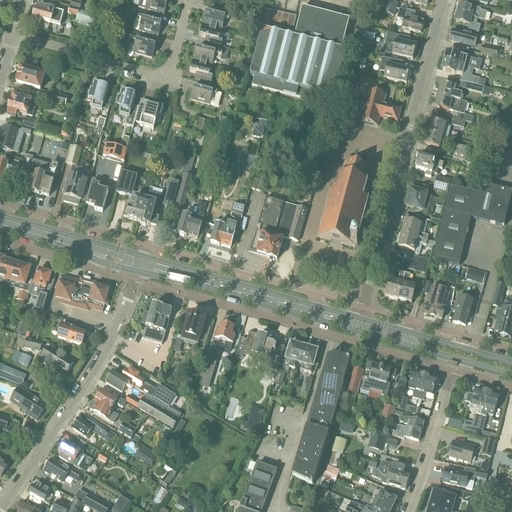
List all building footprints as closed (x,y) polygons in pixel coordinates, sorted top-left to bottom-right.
[(144,10),(164,16),(167,4),(156,1),(156,0),(140,0),(140,1),(146,3),(144,10)] [(366,0),(364,11),(375,13),(377,3),(366,0)] [(394,14),(396,5),(386,2),(383,15),(393,17),(394,14)] [(79,12),(81,7),(71,4),(69,8),(79,11),(79,12)] [(48,10),(37,7),(36,11),(35,11),(33,19),(32,24),(39,26),(40,21),(50,24),(60,27),(63,14),(54,11),(48,9),(48,10)] [(459,7),(457,15),(477,21),(483,22),(485,14),(459,7)] [(77,17),(79,12),(79,11),(69,8),(67,15),(77,17)] [(251,86),(327,106),(329,98),(333,99),(345,53),(341,52),(349,21),(340,19),(341,12),(339,19),(302,9),(295,35),(285,32),(284,37),(261,31),(250,77),(253,78),(251,86)] [(397,19),(404,21),(402,30),(420,35),(422,27),(422,26),(423,23),(413,20),(415,14),(407,12),(399,10),(397,19)] [(205,14),(202,26),(221,31),(224,20),(228,21),(230,14),(218,11),(216,17),(205,14)] [(77,17),(75,23),(94,29),(97,18),(79,12),(77,17)] [(264,30),(282,34),(283,28),(295,31),(298,19),(268,12),(264,30)] [(140,13),(138,20),(135,31),(138,32),(158,38),(161,25),(150,22),(152,17),(140,13)] [(106,15),(104,22),(111,24),(113,17),(110,16),(106,15)] [(476,26),(477,21),(457,15),(455,23),(468,27),(467,31),(478,34),(480,27),(476,26)] [(219,42),(221,31),(202,26),(199,38),(210,40),(208,46),(220,50),(222,43),(219,42)] [(354,40),(376,44),(378,33),(356,28),(354,40)] [(465,46),(469,48),(472,38),(467,37),(467,36),(452,32),(450,43),(465,47),(465,46)] [(132,54),(152,59),(155,47),(144,44),(146,38),(131,34),(128,45),(134,47),(132,54)] [(387,34),(384,45),(394,47),(392,56),(412,61),(414,55),(416,47),(403,44),(404,38),(387,34)] [(220,50),(208,46),(207,52),(196,49),(192,61),(212,66),(214,59),(220,61),(223,50),(220,50)] [(482,48),(480,55),(496,58),(497,51),(482,48)] [(444,62),(464,68),(464,67),(466,59),(460,57),(446,53),(444,62)] [(382,59),(379,72),(385,73),(383,80),(406,85),(407,79),(408,79),(410,71),(396,68),(397,62),(382,59)] [(212,66),(192,61),(189,73),(200,76),(199,82),(210,85),(213,75),(210,74),(212,66)] [(464,68),(444,62),(441,71),(455,75),(455,74),(462,76),(460,83),(462,83),(473,86),(473,85),(477,86),(479,79),(471,77),(472,70),(470,70),(470,69),(464,67),(464,68)] [(15,81),(16,84),(16,85),(40,91),(44,76),(20,70),(18,77),(16,78),(15,81)] [(346,83),(354,85),(356,77),(348,75),(346,83)] [(99,86),(100,84),(94,82),(92,89),(90,89),(91,88),(90,88),(87,98),(94,100),(92,109),(102,112),(108,89),(99,86)] [(483,88),(477,86),(473,85),(473,86),(462,83),(460,89),(482,95),(483,88)] [(441,85),(438,96),(461,102),(463,96),(457,94),(458,89),(441,85)] [(206,86),(204,92),(193,89),(190,101),(209,106),(209,105),(218,108),(221,95),(216,94),(218,89),(206,86)] [(348,103),(352,90),(345,88),(341,101),(348,103)] [(134,123),(138,108),(132,107),(135,96),(126,94),(127,91),(121,89),(119,97),(118,97),(118,96),(117,96),(115,106),(121,108),(119,116),(126,118),(124,126),(133,129),(134,123)] [(369,92),(361,123),(376,127),(379,118),(396,123),(400,110),(382,106),(384,96),(369,92)] [(47,94),(45,102),(65,108),(67,99),(47,94)] [(461,102),(438,96),(435,108),(448,112),(458,114),(456,121),(464,123),(470,125),(472,119),(463,117),(466,105),(460,104),(461,102)] [(29,108),(31,103),(28,102),(13,97),(11,103),(11,102),(10,104),(8,105),(7,109),(8,111),(9,112),(8,117),(15,119),(17,114),(27,117),(27,116),(32,118),(34,110),(29,108)] [(139,109),(138,108),(134,123),(140,125),(139,127),(153,131),(155,123),(158,124),(159,117),(160,118),(163,108),(151,105),(150,108),(145,107),(143,112),(138,111),(139,109)] [(218,124),(225,126),(227,120),(220,118),(218,124)] [(99,119),(96,128),(103,130),(105,121),(99,119)] [(197,119),(194,133),(201,135),(205,121),(197,119)] [(24,120),(22,128),(31,130),(36,132),(38,124),(24,120)] [(464,123),(456,121),(453,120),(451,126),(463,129),(464,123)] [(431,122),(428,134),(446,139),(449,127),(431,122)] [(254,127),(251,137),(261,140),(262,138),(263,139),(265,130),(254,127)] [(504,142),(508,130),(498,127),(495,139),(504,142)] [(18,132),(3,128),(0,139),(1,139),(0,141),(0,148),(12,152),(18,132)] [(30,137),(31,130),(22,128),(20,134),(30,137)] [(482,138),(491,141),(493,133),(484,130),(482,138)] [(428,134),(425,146),(438,149),(440,143),(440,141),(446,142),(447,139),(446,139),(428,134)] [(71,150),(67,165),(77,167),(81,153),(82,149),(72,146),(71,150)] [(105,147),(103,157),(123,163),(125,155),(117,153),(118,151),(105,147)] [(452,160),(471,165),(475,152),(455,147),(452,160)] [(33,158),(26,156),(21,173),(35,177),(32,185),(27,184),(25,191),(30,192),(30,193),(38,195),(39,195),(48,197),(53,181),(54,178),(55,178),(58,165),(51,163),(51,166),(32,160),(33,158)] [(163,157),(162,160),(163,164),(166,165),(170,164),(171,160),(170,157),(166,156),(163,157)] [(436,176),(437,171),(442,173),(444,164),(435,162),(417,157),(415,166),(416,166),(415,171),(425,173),(424,177),(430,179),(431,175),(436,176)] [(18,171),(16,171),(18,164),(12,162),(10,168),(7,167),(0,164),(0,184),(2,185),(2,184),(13,187),(18,171)] [(318,239),(353,248),(367,199),(362,197),(366,184),(363,183),(368,168),(346,162),(342,177),(340,177),(336,190),(331,189),(318,239)] [(121,173),(115,194),(131,198),(137,178),(121,173)] [(183,176),(174,210),(183,212),(192,179),(183,176)] [(63,197),(62,202),(67,203),(73,205),(78,207),(80,202),(83,192),(85,183),(86,179),(79,177),(78,181),(69,178),(63,197)] [(446,194),(450,181),(436,178),(433,191),(446,194)] [(146,179),(143,192),(147,193),(151,181),(146,179)] [(100,183),(92,181),(85,205),(95,208),(94,211),(102,213),(107,193),(98,190),(100,183)] [(179,186),(169,183),(163,207),(173,210),(179,186)] [(443,213),(470,219),(504,227),(511,193),(511,192),(486,186),(484,195),(449,187),(443,213)] [(409,191),(407,199),(433,206),(442,209),(444,204),(437,202),(437,201),(432,199),(432,198),(425,197),(426,195),(409,191)] [(138,223),(138,224),(139,224),(140,227),(145,228),(148,226),(149,227),(149,226),(156,228),(159,219),(152,217),(153,212),(157,213),(161,199),(147,195),(145,202),(147,202),(143,215),(141,214),(138,223)] [(125,210),(123,218),(127,219),(127,220),(138,223),(141,214),(143,215),(147,202),(145,202),(133,199),(130,210),(129,210),(129,211),(125,210)] [(407,199),(405,208),(421,212),(422,211),(428,212),(428,210),(432,211),(433,206),(407,199)] [(266,200),(254,244),(251,253),(257,254),(257,255),(267,258),(267,259),(276,261),(283,239),(288,241),(288,240),(297,243),(301,230),(306,212),(266,200)] [(230,218),(241,221),(245,206),(235,204),(230,218)] [(464,243),(470,219),(443,213),(437,237),(464,243)] [(175,226),(173,233),(177,234),(177,235),(186,238),(186,237),(197,240),(201,224),(203,218),(194,216),(193,221),(191,221),(191,219),(182,217),(179,227),(175,226)] [(404,222),(400,235),(427,242),(428,237),(423,236),(418,235),(421,227),(425,228),(426,227),(427,222),(422,221),(416,220),(415,225),(404,222)] [(210,244),(210,245),(219,247),(219,246),(230,250),(235,233),(234,233),(236,228),(227,225),(226,231),(224,230),(224,229),(223,229),(215,226),(212,237),(210,244)] [(425,247),(427,242),(400,235),(397,249),(414,253),(416,245),(425,247)] [(458,267),(464,243),(437,237),(431,261),(458,267)] [(429,262),(410,257),(406,270),(425,275),(429,262)] [(0,272),(0,279),(11,282),(16,264),(9,262),(9,263),(3,262),(0,272)] [(23,266),(16,264),(11,282),(24,286),(29,269),(23,267),(23,266)] [(484,276),(468,271),(465,280),(482,285),(484,276)] [(37,297),(39,291),(44,293),(46,285),(48,285),(50,275),(38,272),(31,295),(37,297)] [(397,301),(404,274),(399,273),(397,283),(388,281),(384,297),(397,301)] [(409,276),(404,274),(397,301),(411,305),(415,287),(407,285),(409,276)] [(455,290),(458,277),(451,275),(448,288),(455,290)] [(56,299),(59,303),(87,312),(88,309),(102,313),(105,301),(108,302),(112,289),(80,280),(79,283),(61,277),(55,299),(56,299)] [(504,287),(497,285),(491,307),(498,309),(504,287)] [(426,306),(423,316),(432,318),(440,291),(438,290),(431,288),(429,295),(426,306)] [(440,291),(432,318),(441,321),(444,312),(443,311),(447,300),(446,300),(448,293),(441,291),(440,291)] [(23,304),(26,294),(20,292),(17,302),(23,304)] [(455,314),(452,324),(465,328),(470,311),(472,302),(457,298),(455,307),(453,313),(455,314)] [(147,326),(145,331),(144,331),(141,340),(161,346),(171,312),(162,310),(162,308),(161,305),(156,304),(153,305),(150,315),(143,314),(140,324),(147,326)] [(497,320),(493,332),(498,334),(498,335),(510,338),(511,330),(511,312),(502,309),(501,309),(500,313),(496,312),(494,319),(497,320)] [(36,313),(34,320),(43,323),(46,316),(36,313)] [(182,337),(180,342),(182,342),(197,347),(199,342),(203,327),(205,320),(203,320),(203,318),(199,317),(197,318),(188,315),(181,337),(182,337)] [(19,323),(16,334),(24,337),(29,326),(19,323)] [(214,340),(212,345),(223,349),(223,351),(230,353),(234,337),(231,336),(234,328),(231,328),(231,326),(225,324),(223,325),(221,325),(218,332),(216,332),(213,340),(214,340)] [(68,328),(62,326),(57,340),(80,348),(84,335),(73,331),(74,329),(68,327),(68,328)] [(284,349),(276,347),(277,343),(266,340),(266,339),(265,335),(261,334),(258,336),(257,337),(249,335),(243,357),(251,359),(251,360),(251,361),(251,362),(252,363),(252,364),(253,364),(254,364),(255,365),(256,365),(257,364),(258,364),(258,363),(259,363),(259,362),(260,359),(263,360),(262,364),(270,366),(271,362),(272,358),(280,360),(284,349)] [(42,343),(26,339),(24,349),(40,353),(42,343)] [(285,361),(283,367),(288,369),(289,369),(295,370),(296,365),(299,365),(304,349),(297,347),(296,345),(293,344),(291,345),(290,345),(287,355),(285,361)] [(41,358),(42,359),(44,360),(41,366),(48,370),(51,366),(66,375),(73,364),(64,359),(66,356),(59,352),(57,354),(47,348),(41,358)] [(304,349),(299,365),(301,366),(299,372),(311,375),(313,367),(314,367),(315,361),(317,352),(316,352),(315,350),(312,349),(310,350),(304,349)] [(27,368),(31,359),(22,355),(18,365),(27,368)] [(329,355),(292,477),(312,487),(343,385),(341,385),(349,361),(329,355)] [(205,357),(196,387),(204,389),(207,390),(216,360),(205,357)] [(366,379),(362,391),(372,394),(373,391),(375,392),(381,369),(367,365),(365,372),(370,373),(369,378),(368,378),(368,379),(366,379)] [(4,369),(0,377),(0,378),(12,383),(12,382),(20,386),(24,378),(4,369)] [(124,372),(121,378),(130,383),(130,384),(134,386),(133,388),(151,399),(152,399),(168,409),(175,397),(158,387),(155,391),(143,384),(143,383),(136,379),(139,375),(130,369),(127,373),(124,372)] [(381,369),(375,392),(382,394),(381,398),(387,400),(391,386),(387,385),(389,379),(394,380),(396,373),(381,369)] [(285,374),(277,372),(274,384),(281,387),(285,374)] [(130,384),(121,378),(113,373),(106,385),(121,395),(126,386),(128,387),(130,384)] [(418,400),(424,378),(413,374),(408,390),(414,392),(412,399),(418,400)] [(424,378),(418,400),(423,402),(425,395),(431,397),(436,381),(424,378)] [(351,382),(347,394),(357,396),(360,385),(351,382)] [(464,402),(471,405),(470,406),(471,407),(469,411),(475,413),(475,415),(480,417),(487,394),(475,391),(473,396),(466,394),(464,402)] [(91,404),(89,408),(89,410),(109,423),(113,425),(117,417),(112,414),(109,412),(114,404),(118,406),(118,407),(122,409),(125,404),(121,401),(117,399),(116,401),(102,392),(98,393),(96,397),(97,400),(94,403),(94,404),(93,404),(91,404)] [(24,415),(28,417),(36,423),(47,405),(39,399),(38,401),(25,393),(20,399),(25,402),(20,410),(25,413),(24,415)] [(498,397),(487,394),(480,417),(485,418),(486,416),(492,418),(493,413),(494,414),(498,397)] [(125,403),(137,410),(172,431),(180,417),(161,405),(158,410),(142,400),(140,403),(129,397),(125,403)] [(398,402),(396,410),(404,412),(406,407),(407,404),(408,401),(399,398),(398,402)] [(386,405),(381,419),(391,422),(395,408),(394,408),(388,406),(386,405)] [(0,417),(0,430),(5,432),(9,420),(0,417)] [(406,429),(421,433),(423,424),(405,418),(403,425),(407,426),(406,429)] [(97,432),(100,427),(95,424),(94,424),(89,421),(86,425),(79,421),(72,431),(86,440),(92,430),(96,433),(97,432)] [(338,431),(352,435),(355,425),(341,421),(338,431)] [(176,439),(185,424),(180,422),(172,436),(176,439)] [(123,425),(118,434),(130,441),(135,432),(123,425)] [(421,433),(406,429),(398,427),(395,439),(404,441),(404,439),(418,443),(421,433)] [(466,429),(465,435),(475,438),(477,431),(466,429)] [(385,439),(372,435),(369,446),(382,450),(385,439)] [(335,438),(331,452),(342,455),(345,442),(335,438)] [(480,456),(491,459),(495,443),(484,440),(480,456)] [(75,449),(65,443),(63,447),(61,447),(59,451),(59,453),(76,464),(83,453),(75,449)] [(452,443),(448,458),(470,464),(474,448),(460,444),(459,445),(452,443)] [(134,458),(149,467),(155,456),(141,447),(134,458)] [(101,454),(97,460),(105,465),(109,459),(101,454)] [(330,454),(326,467),(336,470),(339,457),(330,454)] [(0,459),(0,479),(8,467),(3,464),(4,462),(0,459)] [(44,473),(63,484),(67,477),(77,483),(81,476),(59,463),(58,466),(51,462),(50,463),(48,463),(45,467),(47,469),(44,473)] [(372,474),(407,484),(409,475),(403,473),(404,469),(382,463),(378,472),(377,471),(373,470),(372,474)] [(178,472),(168,464),(163,471),(167,474),(162,480),(161,480),(158,484),(166,489),(178,472)] [(261,511),(276,473),(256,465),(238,511),(261,511)] [(336,481),(338,476),(340,472),(326,467),(323,476),(336,481)] [(462,473),(462,474),(445,470),(442,483),(465,489),(467,481),(473,483),(474,478),(485,481),(487,474),(475,472),(476,471),(465,469),(464,473),(462,473)] [(407,484),(372,474),(371,477),(382,482),(381,484),(405,491),(407,484)] [(44,490),(37,486),(35,490),(33,489),(29,496),(44,504),(49,506),(53,498),(49,495),(51,492),(45,489),(44,490)] [(505,489),(494,486),(491,498),(502,501),(505,489)] [(328,494),(320,490),(316,498),(325,502),(328,494)] [(373,500),(373,501),(391,510),(396,501),(375,492),(375,493),(373,497),(372,499),(373,500)] [(429,506),(449,511),(451,511),(455,499),(433,492),(432,494),(431,494),(429,500),(431,500),(429,506)] [(464,494),(462,502),(475,506),(478,498),(464,494)] [(84,505),(95,511),(107,511),(109,508),(89,497),(84,505)] [(70,507),(79,511),(83,505),(73,500),(70,507)] [(373,511),(369,510),(351,501),(348,507),(358,511),(373,511)] [(390,511),(391,510),(373,501),(369,510),(373,511),(390,511)] [(67,511),(70,508),(57,502),(52,511),(67,511)]
